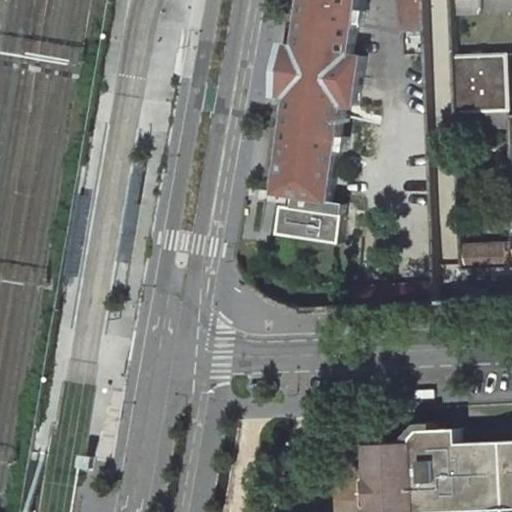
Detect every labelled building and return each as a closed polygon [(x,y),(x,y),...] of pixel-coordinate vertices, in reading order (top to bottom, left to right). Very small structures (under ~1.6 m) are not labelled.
[(285,201),(304,205),(303,216),(293,214),(288,243),(349,253),(354,224),(353,224),(355,211),(339,209),(347,159),(354,159),(355,146),(349,145),(354,114),(365,115),(371,67),(361,63),(365,34),(372,34),(375,20),(368,18),(370,0),(314,0),(306,55),(295,54),(288,104),(299,106),(285,201)] [(429,0),(406,0),(408,34),(431,33),(429,0)] [(484,0),(457,0),(458,15),(485,14),(484,0)] [(504,55),(459,58),(462,113),(511,110),(511,76),(511,55),(504,55)] [(412,188),(437,187),(435,135),(410,136),(412,188)] [(511,272),(511,247),(468,250),(469,274),(511,272)] [(361,307),(441,304),(441,287),(360,290),(361,307)] [(417,398),(436,399),(436,391),(417,390),(417,398)] [(373,441),(374,511),(423,511),(423,509),(432,508),(483,506),(482,500),(511,499),(511,437),(464,439),(465,448),(447,449),(445,425),(425,426),(418,432),(418,440),(373,441)] [(85,455),(84,468),(92,469),(97,470),(98,457),(93,456),(85,455)]
